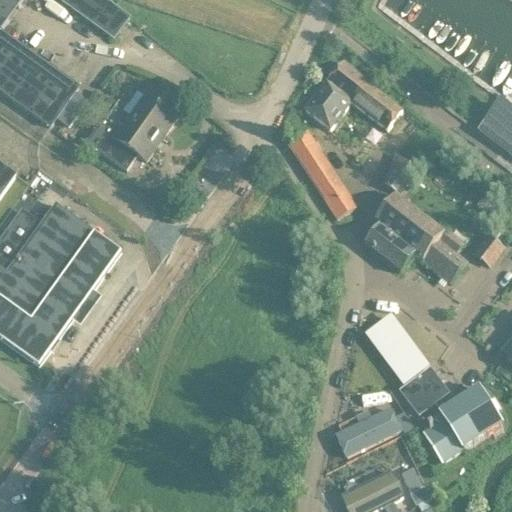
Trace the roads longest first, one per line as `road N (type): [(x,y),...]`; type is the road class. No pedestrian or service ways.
road 1 (unclassified): [(4,504),(265,128)]
road 2 (residential): [(307,511),(355,280),(344,239),(265,128)]
road 3 (unclassified): [(265,128),(323,0)]
